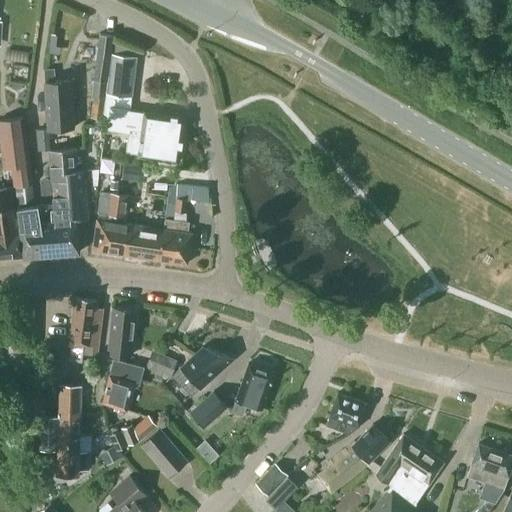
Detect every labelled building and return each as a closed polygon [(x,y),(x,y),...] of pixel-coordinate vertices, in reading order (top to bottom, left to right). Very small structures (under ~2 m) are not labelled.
[(451,21),(459,38),(476,31),(468,14),(451,21)] [(107,82),(113,35),(99,33),(93,80),(94,80),(107,82)] [(115,42),(114,54),(123,55),(134,56),(136,56),(137,51),(117,43),(115,42)] [(144,112),(144,113),(130,110),(136,56),(134,56),(123,55),(114,54),(111,53),(104,110),(103,110),(102,119),(108,120),(107,129),(129,133),(126,152),(138,154),(138,156),(178,162),(185,118),(144,112)] [(44,70),(48,130),(74,127),(71,80),(54,81),(54,69),(44,70)] [(105,98),(107,82),(94,80),(92,96),(94,97),(105,98)] [(102,119),(103,110),(105,98),(94,97),(91,118),(102,119)] [(32,184),(25,131),(23,116),(0,119),(0,137),(4,168),(12,167),(14,186),(32,184)] [(83,170),(77,170),(76,147),(50,149),(53,195),(69,194),(70,211),(76,211),(76,219),(87,218),(83,170)] [(120,185),(112,184),(111,193),(119,194),(120,185)] [(14,186),(0,187),(0,259),(24,256),(16,208),(14,186)] [(34,202),(32,186),(15,187),(17,203),(34,202)] [(124,223),(126,223),(129,195),(101,192),(98,212),(107,213),(106,220),(97,219),(93,250),(120,254),(124,223)] [(79,252),(76,219),(76,211),(70,211),(69,194),(53,195),(54,202),(38,205),(38,204),(17,208),(25,256),(79,252)] [(186,213),(188,199),(176,198),(174,211),(186,213)] [(164,229),(166,219),(168,203),(153,201),(150,227),(126,223),(124,223),(120,254),(161,259),(165,229),(164,229)] [(187,263),(192,232),(188,232),(189,222),(166,219),(164,229),(165,229),(161,259),(187,263)] [(83,354),(97,355),(103,309),(95,308),(96,299),(75,297),(70,345),(83,346),(83,354)] [(33,351),(34,306),(14,306),(14,350),(33,351)] [(131,355),(136,310),(113,307),(108,353),(131,355)] [(200,388),(234,358),(203,347),(172,376),(191,396),(200,388)] [(178,359),(152,349),(145,367),(171,377),(178,359)] [(126,410),(133,383),(139,385),(143,367),(113,359),(103,402),(126,410)] [(262,408),(275,372),(248,363),(232,411),(243,415),(247,403),(262,408)] [(59,412),(80,413),(81,385),(60,384),(59,412)] [(203,427),(227,405),(214,390),(190,412),(203,427)] [(359,426),(367,403),(338,393),(326,425),(350,433),(359,426)] [(58,450),(79,451),(80,413),(59,412),(58,450)] [(138,441),(157,425),(149,415),(133,428),(132,424),(122,428),(129,445),(138,441)] [(57,450),(58,417),(41,417),(39,449),(57,450)] [(369,462),(390,441),(373,424),(355,442),(354,441),(323,466),(325,469),(318,474),(331,492),(369,462)] [(159,428),(141,443),(147,450),(169,477),(188,461),(165,434),(159,428)] [(128,445),(121,429),(108,435),(113,446),(115,451),(128,445)] [(427,511),(426,511),(424,511),(423,511),(414,505),(416,503),(415,503),(443,461),(403,433),(376,472),(391,483),(369,511),(427,511)] [(504,489),(511,465),(511,455),(478,443),(467,476),(504,489)] [(115,451),(113,446),(100,452),(105,465),(119,459),(115,451)] [(86,451),(79,451),(58,450),(39,449),(38,478),(52,478),(52,475),(57,475),(57,476),(64,476),(66,478),(74,478),(74,476),(78,476),(78,470),(86,470),(86,451)] [(288,475),(275,462),(255,484),(268,496),(288,475)] [(144,511),(137,504),(147,496),(129,476),(109,493),(120,505),(111,511),(144,511)] [(511,511),(511,498),(510,497),(503,511),(511,511)] [(274,508),(278,511),(297,511),(296,511),(284,499),(278,504),(274,508)] [(57,511),(50,503),(38,511),(57,511)]
